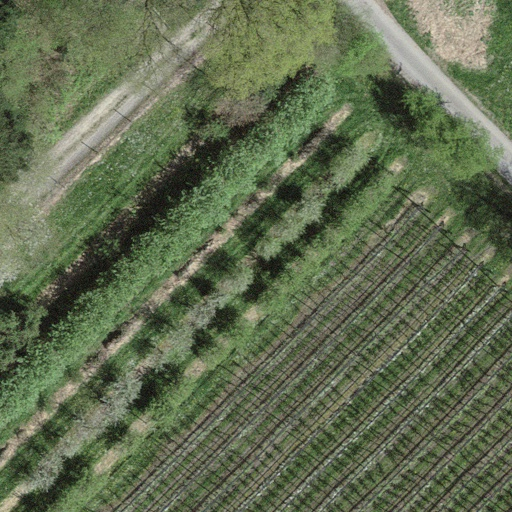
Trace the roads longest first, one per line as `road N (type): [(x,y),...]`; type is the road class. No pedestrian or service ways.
road 1 (track): [(229,0),(0,210)]
road 2 (unclassified): [(361,0),(511,155)]
